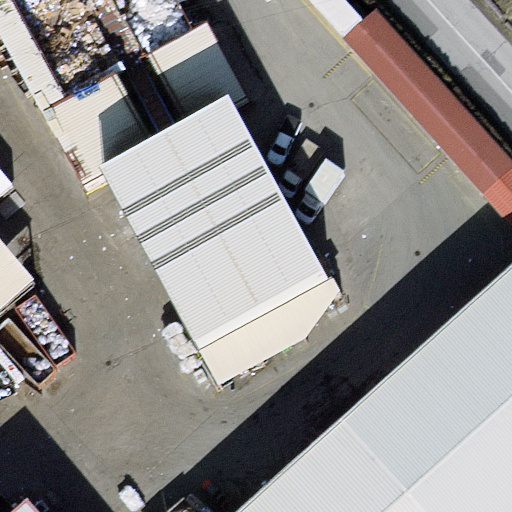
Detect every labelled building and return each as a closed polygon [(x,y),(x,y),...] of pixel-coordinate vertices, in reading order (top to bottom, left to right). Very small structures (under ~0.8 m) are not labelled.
[(511,208),(511,147),(380,3),(349,31),(511,208)] [(75,89),(214,382),(350,318),(210,24),(75,89)] [(0,230),(0,335),(53,288),(0,230)] [(511,511),(511,263),(234,511),(511,511)] [(39,511),(27,499),(12,511),(39,511)]
